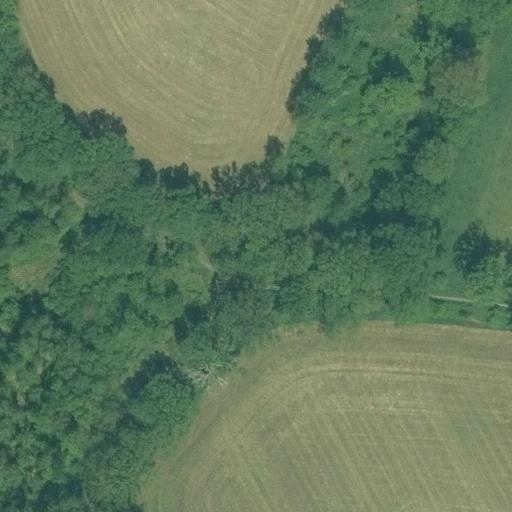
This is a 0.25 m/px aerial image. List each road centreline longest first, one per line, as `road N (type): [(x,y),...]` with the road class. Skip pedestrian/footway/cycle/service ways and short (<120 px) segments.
road 1 (track): [(511,308),(222,272)]
road 2 (track): [(222,272),(124,228),(32,160),(0,109)]
road 3 (track): [(89,511),(222,272)]
